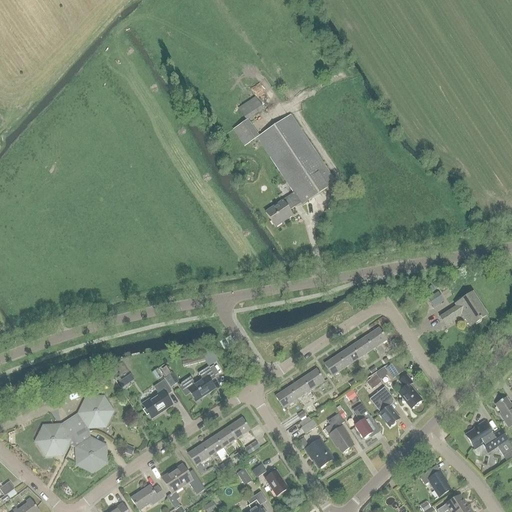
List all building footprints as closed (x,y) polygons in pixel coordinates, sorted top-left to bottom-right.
[(263,110),(255,98),(238,109),(246,121),(233,130),(244,148),(257,139),(293,194),(264,213),(275,229),(293,217),(289,211),(300,204),(301,206),(336,183),(290,115),(258,136),(248,120),(263,110)] [(428,300),(433,308),(443,302),(437,293),(428,300)] [(487,317),(473,296),(455,307),(456,308),(440,319),(445,327),(455,321),(454,319),(464,313),(473,326),(480,321),(481,323),(483,322),(482,320),(487,317)] [(378,354),(387,348),(377,332),(367,338),(378,354)] [(368,361),(378,354),(367,338),(357,345),(368,361)] [(359,367),(368,361),(357,345),(348,351),(359,367)] [(359,367),(348,351),(338,357),(349,373),(359,367)] [(203,357),(182,363),(183,367),(205,361),(203,357)] [(328,364),(339,380),(349,373),(338,357),(328,364)] [(396,362),(386,369),(393,379),(403,372),(396,362)] [(180,388),(186,395),(190,393),(196,402),(202,398),(203,398),(206,396),(205,395),(214,389),(209,382),(215,378),(215,377),(218,374),(213,366),(209,369),(208,367),(198,374),(202,380),(201,381),(200,380),(194,385),(190,379),(180,385),(178,386),(179,388),(180,388)] [(172,374),(171,374),(167,367),(161,370),(166,378),(164,379),(170,388),(178,383),(172,374)] [(327,388),(316,372),(306,378),(317,394),(327,388)] [(381,383),(375,376),(366,383),(371,390),(381,383)] [(411,410),(422,401),(410,386),(413,384),(406,376),(399,382),(404,389),(398,394),(402,399),(401,403),(405,403),(411,410)] [(308,401),(317,394),(306,378),(297,384),(308,401)] [(122,388),(128,384),(125,379),(124,379),(121,381),(118,383),(122,388)] [(142,405),(151,420),(159,415),(159,416),(162,414),(162,412),(171,407),(165,396),(171,392),(164,381),(153,387),(158,396),(142,405)] [(297,384),(287,391),(298,407),(308,401),(297,384)] [(394,423),(399,420),(389,407),(388,408),(385,405),(393,399),(384,388),(369,400),(381,414),(379,415),(389,427),(391,426),(392,426),(394,424),(394,423)] [(277,397),(288,414),(298,407),(287,391),(277,397)] [(356,397),(352,391),(344,396),(348,402),(356,397)] [(69,421),(79,435),(89,433),(88,429),(91,427),(92,428),(101,428),(102,424),(106,424),(112,412),(102,399),(86,400),(80,411),(81,413),(69,421)] [(501,418),(508,429),(511,426),(511,404),(511,405),(506,399),(495,406),(503,417),(501,418)] [(354,427),(363,440),(373,434),(374,437),(381,433),(371,418),(362,405),(352,411),(360,423),(354,427)] [(345,423),(340,414),(328,421),(331,426),(324,430),(327,436),(329,435),(337,448),(338,447),(342,453),(353,446),(347,436),(348,435),(343,427),(342,428),(341,425),(345,423)] [(64,452),(66,448),(68,445),(72,447),(79,435),(69,421),(57,429),(56,427),(43,428),(36,443),(40,449),(46,457),(58,456),(60,452),(64,452)] [(241,422),(231,428),(241,444),(251,438),(241,422)] [(312,422),(301,429),(305,435),(316,428),(312,422)] [(465,436),(474,450),(482,445),(485,449),(485,450),(491,451),(492,451),(497,447),(503,457),(511,450),(511,447),(507,440),(507,441),(500,430),(500,431),(493,436),(484,423),(478,427),(479,428),(475,431),(475,430),(465,436)] [(232,451),(241,444),(231,428),(221,435),(232,451)] [(89,433),(79,435),(72,447),(76,449),(78,452),(76,453),(77,462),(81,463),(81,468),(93,473),(106,464),(105,449),(105,447),(93,442),(92,443),(91,441),(89,433)] [(221,435),(212,441),(222,457),(232,451),(221,435)] [(302,450),(303,449),(304,451),(305,450),(309,457),(311,456),(319,469),(333,460),(320,440),(309,448),(306,443),(300,447),(302,450)] [(213,463),(222,457),(212,441),(202,447),(213,463)] [(123,453),(131,456),(134,449),(127,446),(123,453)] [(203,470),(213,463),(202,447),(192,454),(203,470)] [(261,465),(251,472),(256,479),(266,472),(261,465)] [(172,472),(183,489),(190,485),(193,490),(194,489),(197,494),(202,491),(203,492),(205,490),(195,474),(190,477),(183,466),(172,472)] [(252,481),(244,469),(236,475),(244,486),(252,481)] [(267,474),(269,477),(264,480),(276,497),(288,489),(276,472),(274,469),(267,474)] [(450,491),(443,481),(445,480),(440,472),(433,477),(430,471),(426,473),(420,479),(425,486),(429,483),(439,498),(450,491)] [(183,489),(172,472),(162,479),(172,495),(168,498),(176,510),(180,507),(176,501),(180,499),(176,494),(183,489)] [(9,483),(0,489),(0,490),(5,497),(7,495),(14,491),(14,490),(9,483)] [(131,500),(139,511),(158,499),(159,501),(164,498),(157,488),(152,491),(149,487),(131,500)] [(211,498),(215,495),(211,488),(206,491),(211,498)] [(10,499),(16,494),(14,491),(7,495),(10,499)] [(250,511),(264,511),(261,506),(266,502),(261,493),(248,501),(250,505),(249,506),(252,511),(250,511)] [(446,511),(448,511),(458,511),(467,507),(460,496),(437,511),(446,511)] [(18,511),(17,511),(38,511),(31,502),(31,503),(29,501),(26,503),(28,505),(18,511)] [(212,502),(203,507),(206,511),(213,511),(216,510),(217,510),(212,502)] [(424,511),(430,508),(427,502),(419,507),(422,511),(424,511)]
